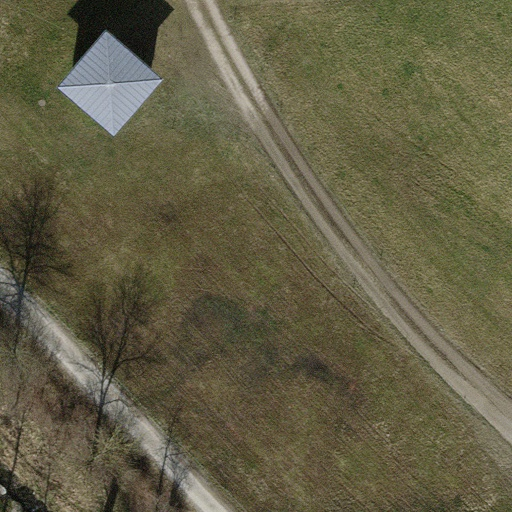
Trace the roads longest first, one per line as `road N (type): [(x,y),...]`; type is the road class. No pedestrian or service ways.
road 1 (track): [(511,427),(479,399),(327,219),(199,0)]
road 2 (track): [(236,511),(0,266)]
